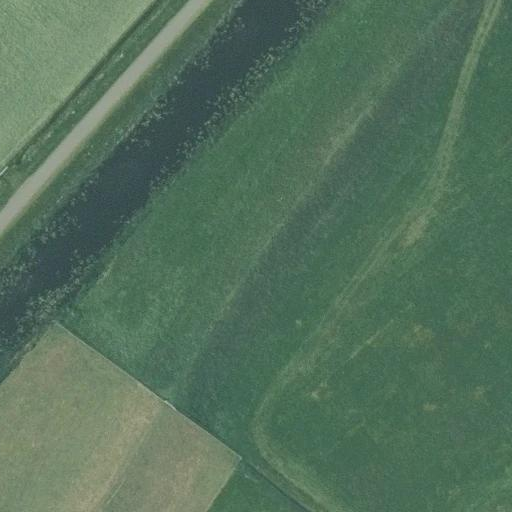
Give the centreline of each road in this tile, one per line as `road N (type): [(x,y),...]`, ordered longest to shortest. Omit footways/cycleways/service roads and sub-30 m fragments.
road 1 (unclassified): [(0,221),(202,0)]
road 2 (track): [(492,0),(454,140)]
